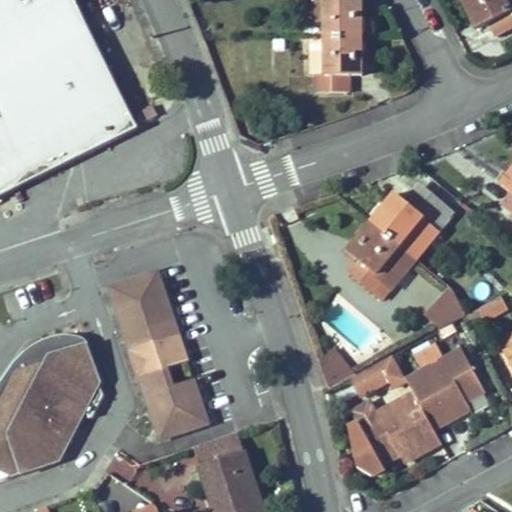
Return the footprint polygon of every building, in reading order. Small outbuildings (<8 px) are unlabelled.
[(0,0),(0,192),(140,124),(79,0),(0,0)] [(368,33),(368,8),(358,9),(357,0),(330,0),(331,34),(368,33)] [(368,8),(367,0),(357,0),(358,9),(368,8)] [(511,0),(507,0),(506,1),(505,0),(460,0),(469,17),(474,15),(481,28),(490,23),(497,37),(511,29),(511,0)] [(481,28),(474,15),(469,17),(476,30),(481,28)] [(369,59),(368,33),(331,34),(331,69),(324,69),(324,86),(355,86),(356,69),(359,69),(358,59),(369,59)] [(368,69),(369,59),(358,59),(359,69),(368,69)] [(144,124),(160,116),(154,103),(137,111),(144,124)] [(264,145),(245,137),(242,144),(260,153),(264,145)] [(510,192),(511,189),(511,180),(509,178),(503,185),(510,192)] [(400,248),(422,222),(429,227),(440,214),(415,193),(405,205),(397,214),(388,206),(372,225),(400,248)] [(397,214),(405,205),(396,198),(388,206),(397,214)] [(380,301),(414,261),(400,248),(372,225),(348,253),(357,261),(346,273),(380,301)] [(193,359),(161,267),(111,283),(161,442),(215,423),(211,410),(199,376),(178,384),(171,365),(193,359)] [(440,332),(466,318),(451,292),(427,319),(440,332)] [(506,312),(499,298),(466,318),(470,326),(486,317),(488,321),(506,312)] [(511,335),(499,343),(511,367),(511,335)] [(101,405),(102,400),(82,344),(72,343),(73,336),(40,346),(26,358),(28,364),(14,368),(0,388),(0,482),(44,467),(82,416),(89,422),(101,405)] [(353,379),(337,352),(318,362),(330,392),(348,382),(353,379)] [(483,394),(461,353),(406,383),(414,396),(433,431),(462,415),(458,407),(483,394)] [(406,383),(393,358),(353,379),(348,382),(358,400),(386,384),(390,391),(406,383)] [(433,431),(414,396),(358,426),(381,468),(408,454),(411,461),(440,444),(433,431)] [(216,511),(272,511),(253,448),(202,464),(216,511)]
